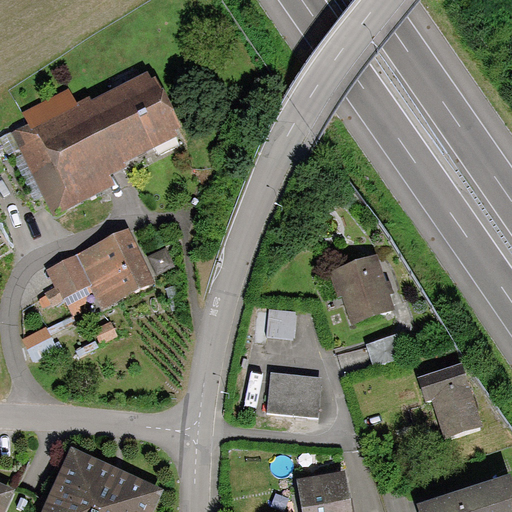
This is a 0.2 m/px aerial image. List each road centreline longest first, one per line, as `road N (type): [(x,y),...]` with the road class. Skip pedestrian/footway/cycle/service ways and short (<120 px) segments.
road 1 (unclassified): [(194,435),(267,178),(384,0)]
road 2 (motorway): [(305,0),(511,303)]
road 3 (unknown): [(37,415),(6,315),(7,294),(21,274),(34,259),(193,208)]
road 4 (unknown): [(194,435),(315,436),(335,428),(340,408),(308,317)]
road 5 (motorway): [(511,199),(374,0)]
road 6 (residential): [(194,435),(0,415)]
